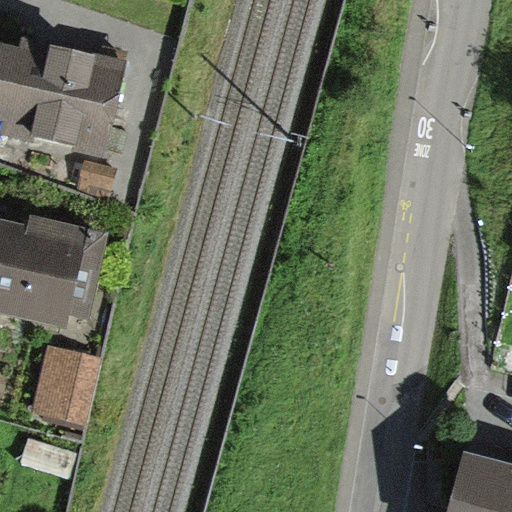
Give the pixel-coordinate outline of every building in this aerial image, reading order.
[(20,48),(0,43),(0,119),(3,120),(0,133),(0,135),(33,144),(35,137),(74,146),(71,155),(104,163),(128,61),(23,36),(20,48)] [(118,168),(85,160),(77,190),(110,198),(118,168)] [(29,224),(0,217),(0,311),(67,326),(70,314),(90,318),(110,232),(31,214),(29,224)] [(102,357),(49,345),(34,414),(87,425),(102,357)] [(511,511),(511,464),(464,451),(447,511),(511,511)]
